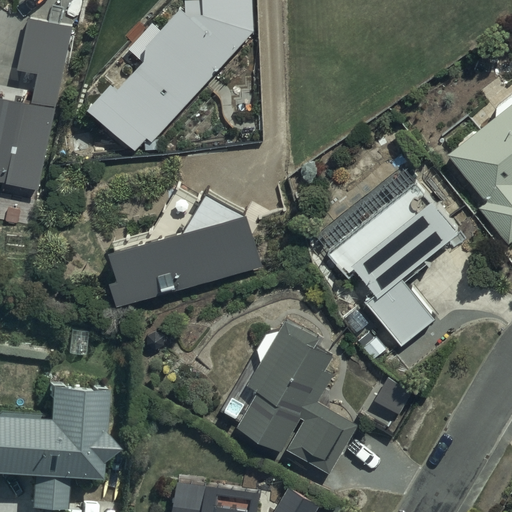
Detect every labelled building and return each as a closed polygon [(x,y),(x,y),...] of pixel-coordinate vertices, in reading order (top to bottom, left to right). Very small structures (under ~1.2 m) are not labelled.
[(33,107),(58,111),(75,28),(30,19),(20,72),(39,76),(33,107)] [(498,101),(497,110),(450,150),(487,195),(479,201),(511,239),(511,237),(511,89),(510,89),(498,101)] [(58,111),(33,107),(0,100),(0,184),(41,190),(58,111)] [(383,289),(373,297),(410,341),(442,315),(410,277),(466,229),(410,163),(324,235),(357,274),(365,268),(383,289)] [(119,234),(121,242),(115,243),(123,273),(116,275),(122,295),(265,254),(251,206),(248,207),(213,184),(205,196),(181,181),(154,224),(119,234)] [(260,342),(262,353),(248,376),(260,383),(240,416),(283,442),(303,409),(307,411),(290,439),(332,464),(360,417),(321,393),(337,366),(327,361),(335,348),(318,337),(322,329),(290,310),(283,321),(270,323),(260,342)] [(105,380),(51,379),(49,407),(0,404),(0,469),(33,471),(32,499),(70,501),(71,473),(102,474),(105,380)] [(258,511),(262,486),(180,475),(175,511),(258,511)] [(313,511),(322,498),(290,481),(272,511),(313,511)]
